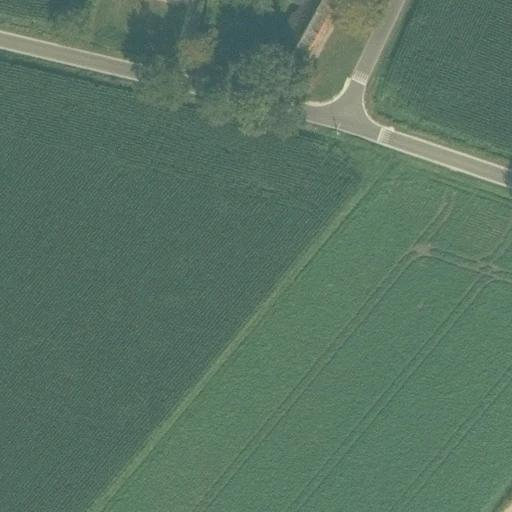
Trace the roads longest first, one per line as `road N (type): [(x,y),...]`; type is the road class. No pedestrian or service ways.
road 1 (unclassified): [(337,123),(0,42)]
road 2 (unclassified): [(511,182),(337,123)]
road 3 (unclassified): [(337,123),(396,0)]
